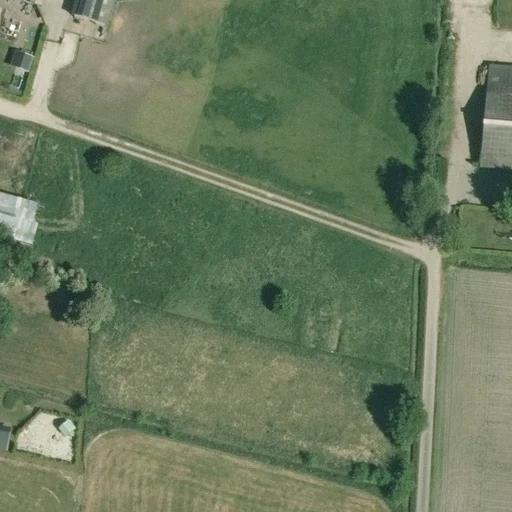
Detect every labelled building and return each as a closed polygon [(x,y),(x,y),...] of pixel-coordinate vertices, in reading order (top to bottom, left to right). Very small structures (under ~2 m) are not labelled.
[(0,0),(0,8),(8,11),(11,0),(0,0)] [(112,0),(79,0),(74,18),(104,27),(112,0)] [(30,69),(37,50),(27,47),(21,65),(30,69)] [(511,171),(511,89),(487,87),(480,169),(511,171)] [(42,207),(0,195),(0,239),(31,248),(42,207)] [(11,431),(0,428),(0,453),(6,455),(11,431)]
